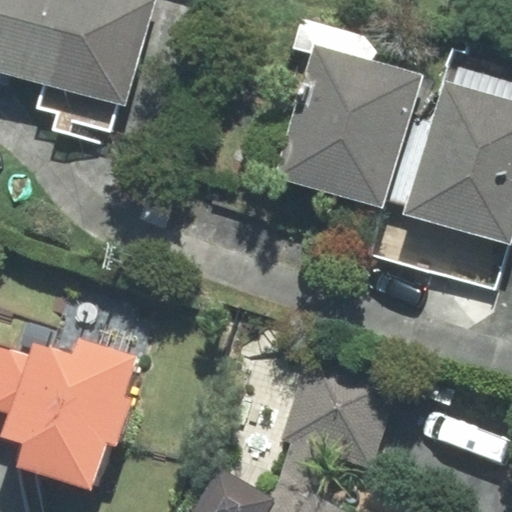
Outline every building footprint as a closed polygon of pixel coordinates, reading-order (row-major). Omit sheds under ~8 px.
[(0,0),(0,75),(132,110),(161,0),(0,0)] [(391,215),(431,78),(320,46),(280,183),(391,215)] [(511,249),(511,101),(448,83),(408,220),(511,249)] [(0,348),(0,443),(21,450),(23,446),(32,449),(25,471),(100,496),(115,449),(124,452),(140,403),(132,400),(144,361),(86,342),(79,360),(42,348),(38,361),(0,348)] [(404,385),(313,356),(285,443),(295,447),(283,485),(275,499),(223,470),(198,511),(348,511),(324,498),(336,460),(376,472),(404,385)]
